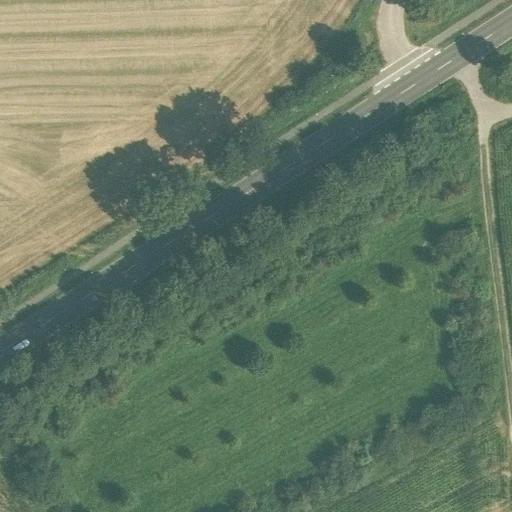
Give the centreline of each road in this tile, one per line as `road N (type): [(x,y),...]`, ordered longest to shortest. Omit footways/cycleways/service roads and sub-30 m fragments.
road 1 (secondary): [(0,353),(511,22)]
road 2 (track): [(511,401),(484,170)]
